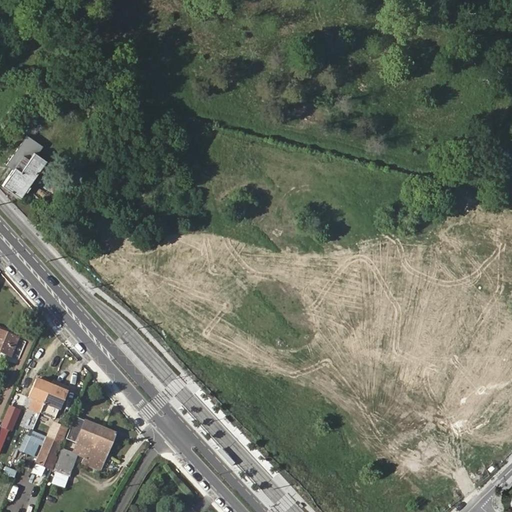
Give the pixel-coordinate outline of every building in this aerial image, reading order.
[(21,172),(34,154),(25,148),(12,165),(17,169),(21,172)] [(17,169),(5,187),(21,198),(47,163),(34,154),(21,172),(17,169)] [(342,164),(338,177),(381,191),(385,178),(342,164)] [(207,257),(210,244),(195,239),(191,252),(207,257)] [(254,316),(252,324),(263,327),(266,319),(254,316)] [(0,353),(11,358),(19,339),(0,330),(0,353)] [(511,349),(481,334),(467,361),(506,382),(511,370),(511,349)] [(398,356),(455,378),(461,363),(404,341),(398,356)] [(30,410),(40,414),(43,406),(51,387),(38,381),(30,399),(34,401),(30,410)] [(51,387),(43,406),(60,411),(67,393),(51,387)] [(425,459),(495,401),(485,389),(414,447),(425,459)] [(2,429),(9,431),(11,433),(20,411),(11,408),(2,429)] [(107,457),(116,434),(75,420),(68,441),(91,451),(91,454),(102,459),(104,456),(107,457)] [(49,438),(37,467),(50,471),(63,438),(62,438),(64,430),(55,426),(50,438),(49,438)] [(2,429),(0,433),(0,454),(9,431),(2,429)] [(397,457),(409,474),(421,465),(408,448),(397,457)] [(22,511),(32,478),(23,475),(14,510),(22,511)]
